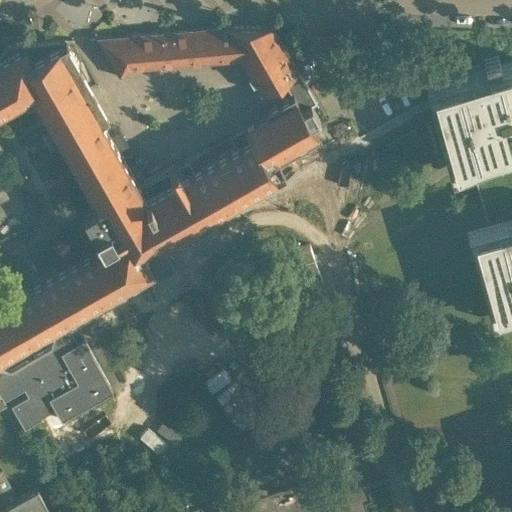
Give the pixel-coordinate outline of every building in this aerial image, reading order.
[(258,90),(280,78),(297,68),(287,49),(282,41),(272,24),(220,23),(117,33),(96,35),(106,52),(118,74),(131,68),(240,58),(258,90)] [(151,299),(183,281),(187,279),(177,260),(171,264),(166,256),(188,243),(431,105),(429,96),(359,135),(341,145),(278,181),(265,158),(315,130),(313,126),(301,106),(314,98),(297,68),(280,78),(289,94),(263,109),(265,112),(229,132),(236,143),(234,144),(216,154),(210,143),(185,157),(136,184),(121,157),(131,152),(122,136),(113,141),(76,76),(85,71),(76,55),(66,37),(41,40),(40,40),(6,43),(0,51),(0,388),(4,396),(24,386),(28,394),(11,403),(24,426),(25,425),(41,416),(40,414),(55,406),(61,417),(112,389),(83,337),(76,340),(67,325),(142,283),(151,299)] [(425,83),(429,96),(431,105),(450,172),(471,166),(479,194),(511,183),(511,58),(500,62),(497,54),(484,58),(486,66),(433,81),(425,83)] [(511,183),(479,194),(488,225),(467,231),(492,319),(511,313),(511,183)] [(0,393),(1,393),(3,397),(4,396),(0,388),(0,511),(52,511),(37,484),(18,495),(2,467),(0,468),(0,393)] [(327,511),(357,511),(366,509),(349,464),(314,478),(327,511)]
